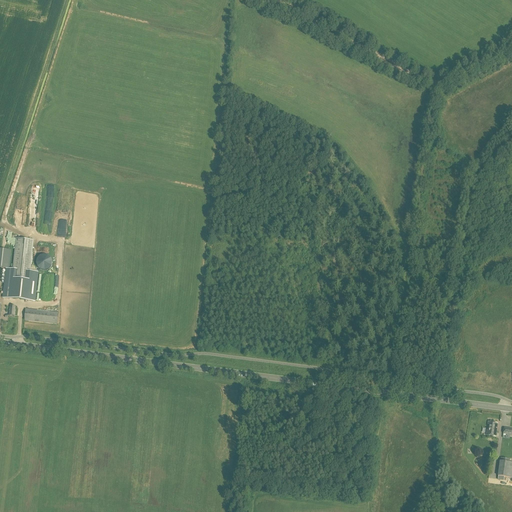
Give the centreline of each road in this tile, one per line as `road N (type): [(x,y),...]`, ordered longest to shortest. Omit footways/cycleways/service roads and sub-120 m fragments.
road 1 (secondary): [(0,343),(511,409)]
road 2 (track): [(368,511),(405,317),(407,254)]
road 3 (track): [(434,83),(280,0)]
